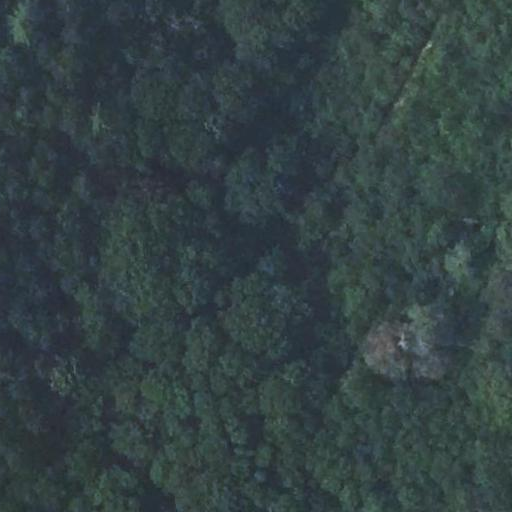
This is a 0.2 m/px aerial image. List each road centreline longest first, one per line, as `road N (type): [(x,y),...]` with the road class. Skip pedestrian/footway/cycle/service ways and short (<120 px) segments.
road 1 (track): [(447,0),(320,252),(292,286),(257,313),(116,316)]
road 2 (track): [(161,0),(116,316)]
road 3 (track): [(116,316),(110,511)]
